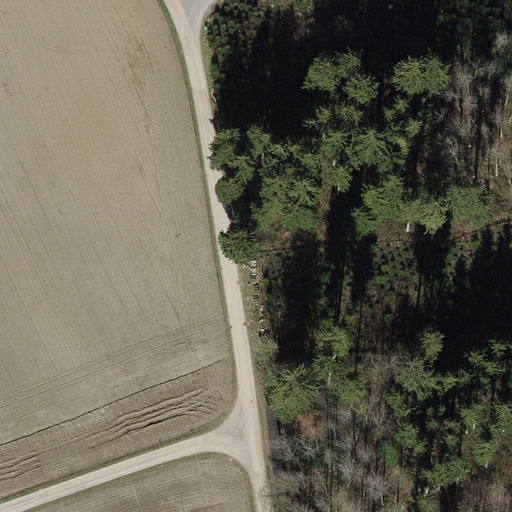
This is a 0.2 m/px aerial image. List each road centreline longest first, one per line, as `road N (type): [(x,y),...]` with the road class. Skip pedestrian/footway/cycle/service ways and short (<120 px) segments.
road 1 (track): [(265,511),(184,7)]
road 2 (track): [(0,511),(253,431)]
